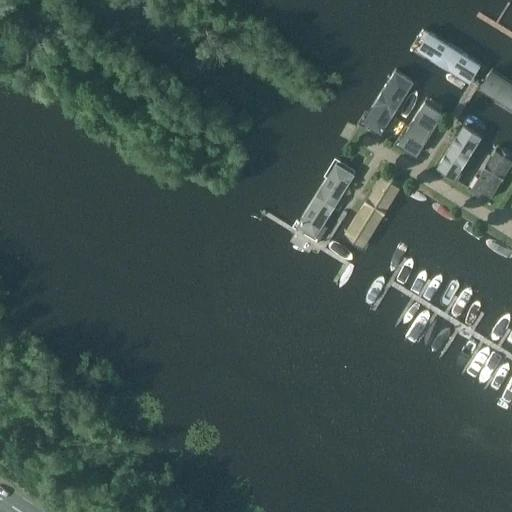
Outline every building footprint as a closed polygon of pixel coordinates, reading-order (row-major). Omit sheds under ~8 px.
[(429,32),(417,52),(440,68),(470,85),(483,67),(451,47),(429,32)] [(511,84),(489,71),(477,90),(511,111),(511,84)] [(395,72),(362,125),(382,137),(415,83),(395,72)] [(423,101),(397,144),(416,156),(443,113),(423,101)] [(461,125),(435,168),(456,182),(482,138),(461,125)] [(511,158),(495,148),(471,190),(476,193),(490,203),(511,165),(511,158)] [(335,162),(297,225),(316,236),(354,173),(335,162)] [(384,172),(345,235),(364,247),(403,184),(384,172)]
